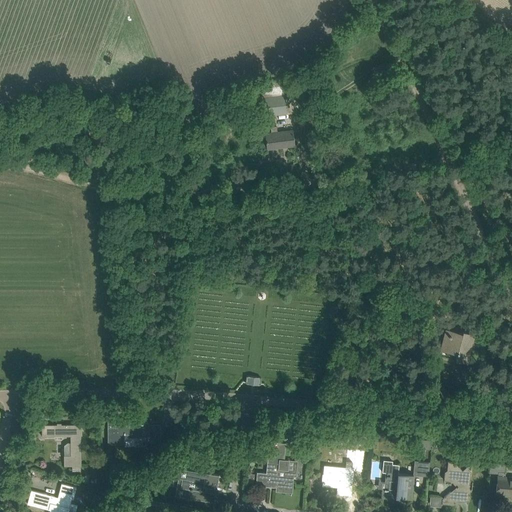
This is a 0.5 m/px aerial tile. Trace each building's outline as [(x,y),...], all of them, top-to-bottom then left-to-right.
[(262,117),(287,114),(285,94),(260,98),(262,117)] [(295,145),(293,135),(293,130),(277,132),(277,126),(271,127),(271,133),(265,134),(267,149),(295,145)] [(473,333),(464,331),(462,331),(462,333),(446,329),(441,347),(457,351),(456,352),(457,353),(455,358),(466,361),(473,333)] [(253,378),(246,378),(245,382),(245,388),(252,388),(261,389),(261,383),(261,379),(253,378)] [(146,437),(146,443),(146,448),(161,448),(161,424),(148,425),(148,422),(143,422),(141,422),(125,423),(125,419),(124,419),(109,420),(109,443),(125,443),(125,437),(146,437)] [(64,466),(72,466),(81,466),(82,466),(82,435),(82,420),(74,420),(74,424),(42,424),(42,436),(55,436),(55,435),(71,435),(71,455),(64,455),(64,466)] [(432,440),(416,439),(415,448),(431,449),(432,440)] [(293,484),(293,474),(294,470),(279,469),(280,460),(284,460),(285,453),(286,443),(276,442),(275,447),(269,446),(266,473),(257,472),(256,485),(270,487),(271,482),(277,483),(276,491),(286,491),(287,483),(293,484)] [(220,446),(211,444),(209,452),(219,453),(220,446)] [(490,459),(490,463),(489,473),(498,473),(496,494),(511,495),(511,477),(505,477),(507,461),(490,459)] [(412,475),(398,473),(399,465),(392,464),(392,461),(383,460),(382,472),(385,473),(384,489),(382,489),(381,498),(396,499),(396,497),(411,499),(412,489),(413,476),(429,477),(430,462),(414,461),(412,475)] [(457,486),(442,498),(442,504),(446,504),(446,503),(449,501),(453,505),(460,498),(462,500),(469,501),(470,496),(467,493),(470,490),(471,491),(472,491),(465,483),(470,479),(471,470),(467,466),(463,470),(456,461),(447,460),(447,469),(445,471),(444,480),(452,480),(457,486)] [(324,465),(323,475),(322,485),(325,486),(325,485),(337,486),(337,493),(351,495),(352,485),(354,470),(352,470),(353,462),(346,461),(346,467),(324,465)] [(179,473),(178,477),(178,478),(175,494),(175,496),(176,496),(187,498),(214,502),(216,492),(214,492),(215,488),(217,489),(219,475),(180,468),(179,473)] [(76,488),(72,486),(62,484),(58,498),(31,490),(28,503),(51,509),(50,511),(68,511),(69,508),(71,499),(73,499),(76,488)] [(103,495),(97,494),(95,501),(96,501),(91,507),(94,509),(100,503),(101,503),(103,495)]
